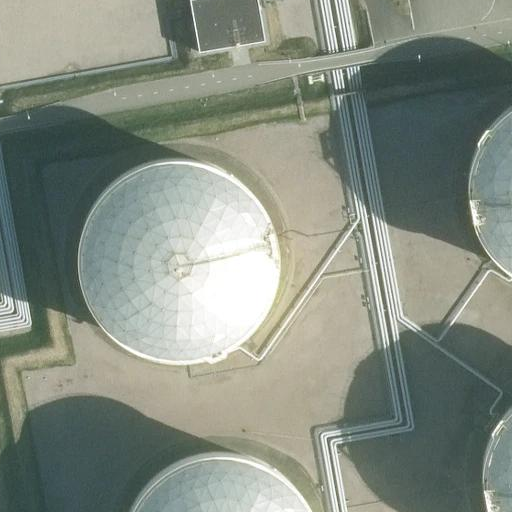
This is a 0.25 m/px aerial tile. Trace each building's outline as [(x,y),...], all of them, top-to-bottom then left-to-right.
[(258,0),(193,0),(191,0),(201,51),(266,41),(258,0)] [(511,110),(498,123),(481,153),(476,186),(479,207),(492,238),(511,259),(511,110)] [(201,161),(153,162),(122,176),(99,200),(85,231),(82,264),(96,306),(119,331),(147,347),(196,351),(227,339),(244,327),(265,300),(276,260),(272,226),(251,190),(225,169),(201,161)] [(511,511),(511,411),(509,414),(491,444),(485,478),(491,511),(511,511)] [(244,457),(196,459),(166,474),(142,498),(136,511),(309,511),(300,493),(275,470),(244,457)]
